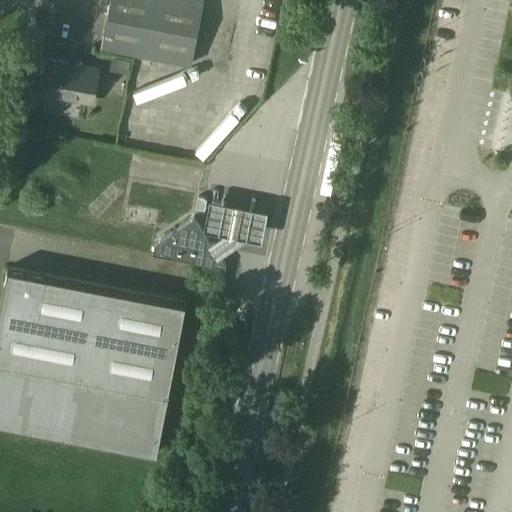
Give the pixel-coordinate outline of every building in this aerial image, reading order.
[(109,0),(101,47),(192,64),(204,0),(109,0)] [(90,102),(97,70),(49,61),(43,93),(90,102)] [(224,236),(208,247),(217,261),(246,241),(263,244),(269,213),(210,202),(205,232),(224,236)] [(154,243),(152,253),(225,267),(226,264),(194,217),(154,243)] [(0,421),(157,452),(186,302),(8,267),(0,306),(0,421)]
